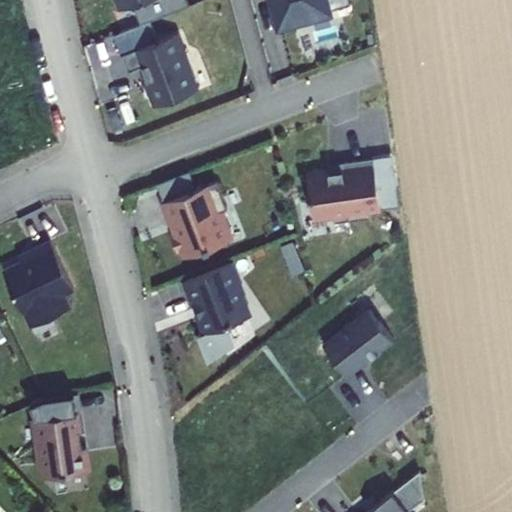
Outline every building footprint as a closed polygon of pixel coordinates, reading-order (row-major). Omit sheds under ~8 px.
[(326,0),(269,0),(277,24),(329,9),(326,0)] [(176,32),(120,53),(127,71),(141,65),(145,77),(143,78),(153,105),(195,89),(181,55),(184,54),(176,32)] [(327,170),(306,173),(313,219),(347,214),(348,220),(371,217),(369,210),(380,208),(372,159),(338,164),(339,170),(327,171),(327,170)] [(215,179),(162,200),(169,218),(172,216),(178,231),(171,233),(179,250),(184,248),(186,254),(226,239),(215,210),(226,206),(215,179)] [(70,286),(46,238),(29,247),(32,252),(0,268),(0,269),(27,324),(68,304),(61,290),(70,286)] [(227,260),(183,277),(190,295),(192,294),(207,330),(245,315),(237,293),(240,292),(227,260)] [(390,335),(367,306),(321,342),(344,371),(390,335)] [(40,396),(27,401),(34,415),(43,474),(82,468),(70,391),(40,396)] [(422,496),(417,468),(360,511),(407,511),(405,508),(422,496)]
